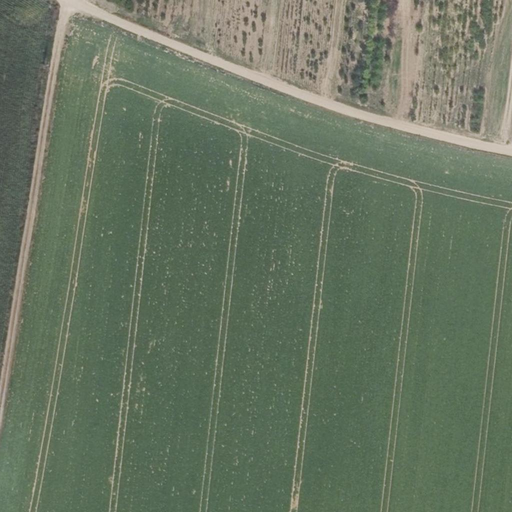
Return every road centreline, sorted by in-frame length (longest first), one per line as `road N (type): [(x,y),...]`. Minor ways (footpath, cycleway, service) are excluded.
road 1 (track): [(74,0),(378,121),(511,152)]
road 2 (track): [(66,0),(0,407)]
